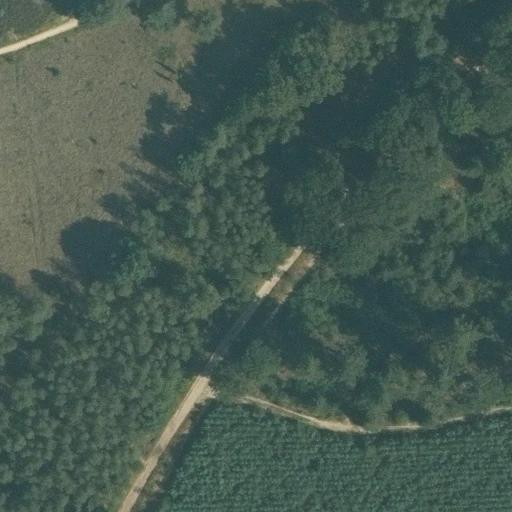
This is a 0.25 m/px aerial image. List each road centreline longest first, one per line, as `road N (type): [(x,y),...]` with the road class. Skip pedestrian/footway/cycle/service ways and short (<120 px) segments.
road 1 (track): [(511,45),(421,121),(288,258),(166,433),(125,511)]
road 2 (unknown): [(146,511),(201,412),(334,233),(511,68)]
road 3 (track): [(511,409),(407,429),(340,430),(202,382)]
